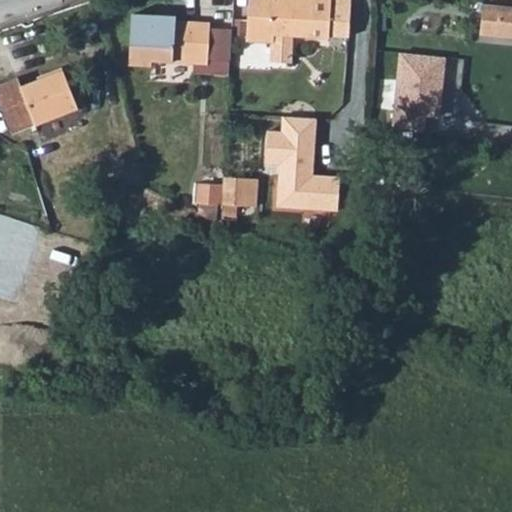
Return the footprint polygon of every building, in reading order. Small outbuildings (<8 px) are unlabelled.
[(293,38),(300,39),(302,0),(247,0),(245,44),(271,46),(270,62),(292,63),(293,38)] [(302,0),(300,39),(349,41),(350,0),(302,0)] [(511,8),(483,6),(480,36),(511,38),(511,8)] [(128,66),(151,68),(151,64),(193,67),(207,67),(209,30),(210,24),(175,22),(175,18),(132,15),(128,66)] [(228,78),(231,31),(209,30),(207,67),(193,67),(192,75),(228,78)] [(449,60),(403,55),(397,114),(443,119),(449,60)] [(0,77),(0,110),(7,129),(76,107),(62,67),(20,81),(15,71),(0,77)] [(338,212),(339,177),(315,175),(317,119),(282,118),(280,131),(265,131),(265,175),(274,176),(273,210),(338,212)] [(223,185),(222,205),(256,207),(257,180),(223,178),(223,185)] [(196,204),(222,205),(223,185),(197,184),(196,204)]
